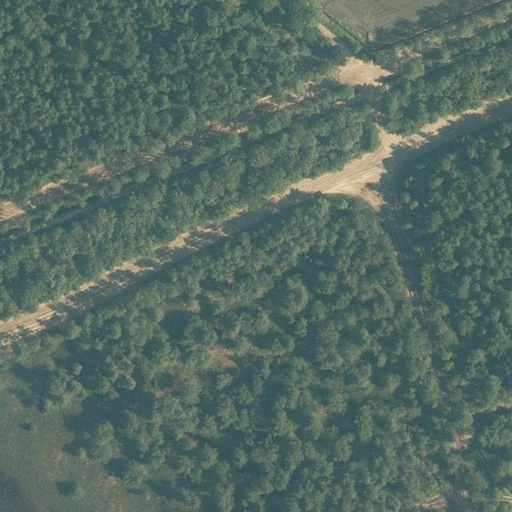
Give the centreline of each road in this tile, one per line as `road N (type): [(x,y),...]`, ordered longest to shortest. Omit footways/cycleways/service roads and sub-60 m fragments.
road 1 (track): [(0,210),(511,9)]
road 2 (track): [(470,511),(380,157),(511,106)]
road 3 (track): [(0,332),(73,306),(380,157),(370,92)]
road 4 (track): [(370,92),(344,48),(286,0)]
